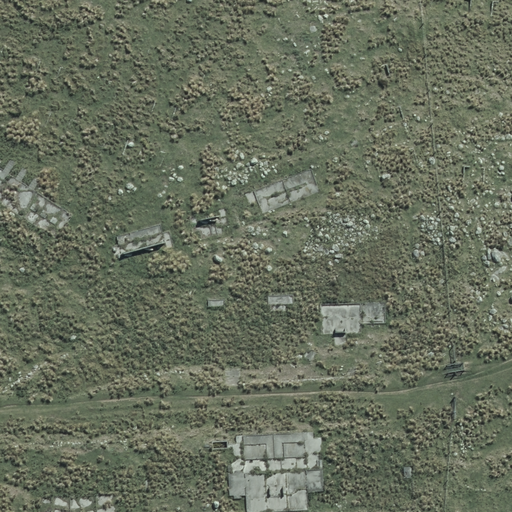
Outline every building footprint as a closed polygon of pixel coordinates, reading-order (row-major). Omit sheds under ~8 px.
[(511,0),(425,0),(425,17),(511,27),(511,0)] [(197,55),(77,71),(101,191),(232,167),(197,55)] [(511,194),(511,66),(437,61),(449,193),(511,194)] [(390,76),(386,63),(342,73),(348,87),(390,76)] [(239,366),(223,366),(223,384),(240,384),(239,366)] [(411,466),(402,466),(402,478),(411,478),(411,466)]
